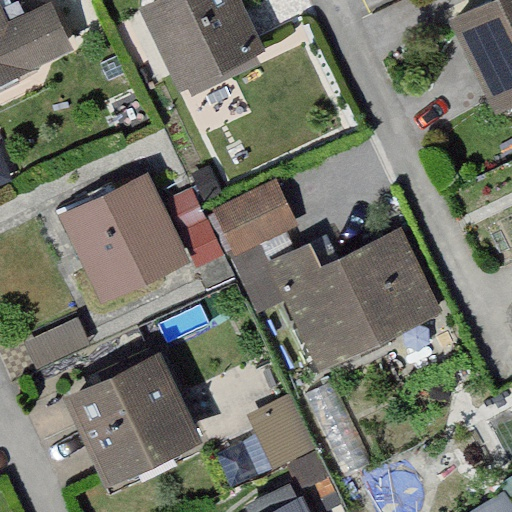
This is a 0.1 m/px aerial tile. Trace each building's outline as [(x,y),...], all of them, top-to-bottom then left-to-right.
[(163,0),(164,3),(133,17),(174,109),(190,102),(199,122),(250,99),(239,77),(262,67),(231,0),(163,0)] [(511,0),(452,29),(496,123),(511,115),(511,0)] [(0,18),(0,95),(70,64),(47,12),(5,30),(0,18)] [(96,317),(213,263),(181,193),(155,205),(147,187),(55,229),(96,317)] [(294,235),(275,195),(211,225),(230,265),(294,235)] [(308,256),(266,276),(316,381),(439,322),(398,237),(318,276),(308,256)] [(84,359),(72,334),(24,357),(36,382),(84,359)] [(153,364),(61,406),(102,497),(194,456),(153,364)] [(285,407),(241,426),(252,451),(222,465),(235,495),(282,474),(293,499),(321,486),(285,407)]
